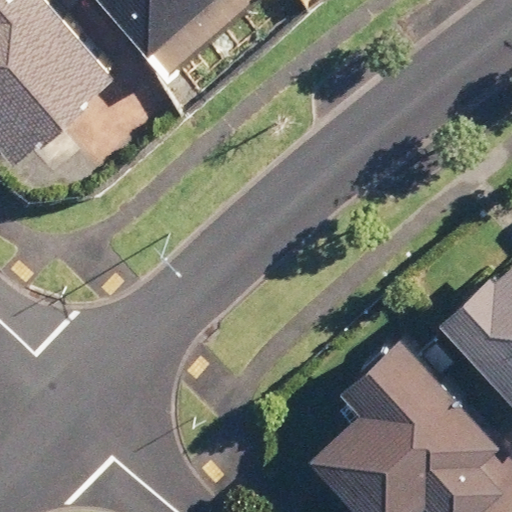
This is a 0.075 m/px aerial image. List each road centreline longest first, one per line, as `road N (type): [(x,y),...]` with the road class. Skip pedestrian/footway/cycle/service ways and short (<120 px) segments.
road 1 (residential): [(67,399),(511,38)]
road 2 (residential): [(67,399),(118,460),(177,511)]
